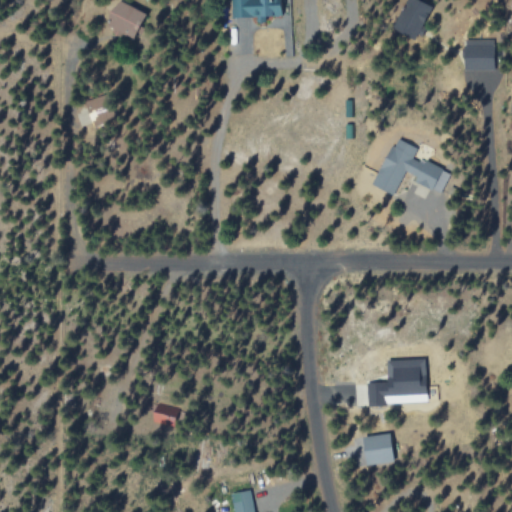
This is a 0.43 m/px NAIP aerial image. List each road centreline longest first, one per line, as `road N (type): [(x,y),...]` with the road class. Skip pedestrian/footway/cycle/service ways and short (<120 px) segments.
road 1 (residential): [(71,264),(511,264)]
road 2 (residential): [(306,263),(310,386),(332,511)]
